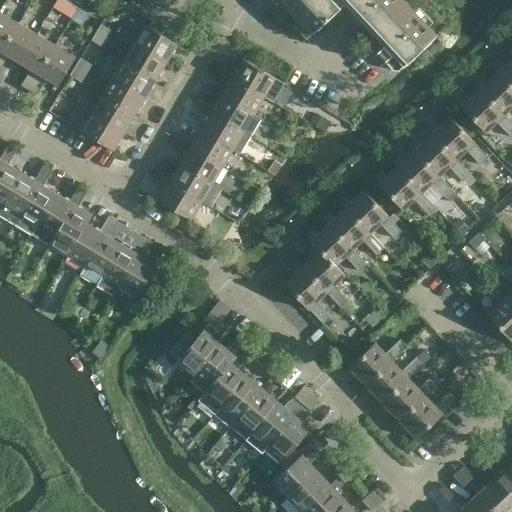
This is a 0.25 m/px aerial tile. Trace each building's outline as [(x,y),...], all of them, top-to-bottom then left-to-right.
[(56,0),(53,6),(73,15),(78,4),(69,0),(56,0)] [(279,0),(311,34),(340,6),(334,0),(279,0)] [(348,0),(361,14),(387,41),(374,54),(382,63),(384,61),(393,70),(398,70),(407,63),(436,35),(404,0),(348,0)] [(0,12),(0,52),(18,23),(0,12)] [(18,23),(0,52),(0,68),(8,55),(19,61),(36,34),(18,23)] [(144,24),(136,37),(133,42),(166,61),(177,43),(144,24)] [(123,42),(128,33),(121,28),(116,37),(123,42)] [(131,46),(123,60),(155,79),(166,61),(133,42),(136,37),(128,33),(123,42),(131,46)] [(36,34),(19,61),(30,68),(20,85),(28,89),(54,45),(36,34)] [(57,84),(74,57),(54,45),(28,89),(35,94),(46,77),(57,84)] [(511,56),(504,64),(500,61),(496,65),(495,63),(491,67),(496,72),(511,89),(511,56)] [(243,58),(234,72),(231,77),(264,97),(272,102),(284,83),(243,58)] [(155,79),(123,60),(115,72),(112,77),(145,96),(155,79)] [(100,63),(95,72),(102,76),(107,68),(100,63)] [(222,77),(227,68),(219,63),(214,72),(222,77)] [(103,94),(135,114),(145,96),(112,77),(115,72),(107,68),(102,76),(110,82),(103,94)] [(229,81),(221,94),(254,114),(264,97),(231,77),(234,72),(227,68),(222,77),(229,81)] [(72,71),(70,75),(81,83),(84,78),(72,71)] [(503,115),(504,114),(511,106),(511,89),(496,72),(486,81),(483,77),(479,81),(477,79),(473,83),(478,89),(479,88),(503,115)] [(479,88),(478,89),(469,98),(465,94),(462,97),(460,96),(456,100),(461,105),(485,132),(496,121),(510,136),(511,134),(511,123),(504,114),(503,115),(479,88)] [(135,114),(103,94),(102,94),(94,107),(91,112),(124,131),(135,114)] [(261,118),(254,114),(221,94),(213,107),(210,112),(250,135),(261,118)] [(81,112),(87,103),(79,98),(74,107),(81,112)] [(201,111),(206,103),(198,98),(193,107),(201,111)] [(89,116),(80,130),(113,150),(124,131),(91,112),(94,107),(87,103),(81,112),(89,116)] [(200,129),(233,148),(240,153),(250,135),(210,112),(213,107),(206,103),(201,111),(208,116),(200,129)] [(426,128),(431,133),(456,159),(466,150),(480,164),(488,157),(474,143),(474,142),(449,116),(439,126),(435,122),(432,126),(430,124),(426,128)] [(200,129),(192,142),(189,147),(222,167),(233,148),(200,129)] [(180,146),(185,138),(177,133),(172,142),(180,146)] [(408,144),(413,150),(414,149),(438,176),(439,176),(449,166),(463,181),(470,174),(456,159),(431,133),(421,142),(418,139),(414,142),(412,140),(408,144)] [(187,151),(179,165),(212,184),(212,182),(222,167),(189,147),(192,142),(185,138),(180,146),(187,151)] [(3,151),(12,156),(17,148),(8,143),(3,151)] [(391,161),(396,166),(421,192),(431,182),(445,197),(453,190),(439,176),(438,176),(414,149),(413,150),(404,159),(401,155),(397,159),(395,157),(391,161)] [(0,167),(4,161),(8,164),(12,156),(3,151),(0,156),(0,167)] [(4,161),(0,167),(0,207),(21,172),(8,164),(4,161)] [(52,169),(43,164),(39,172),(47,177),(52,169)] [(210,207),(220,189),(221,188),(212,182),(212,184),(179,165),(172,177),(168,182),(201,202),(210,207)] [(387,175),(383,171),(379,175),(378,173),(373,177),(379,183),(378,183),(403,209),(414,199),(428,213),(435,207),(421,192),(396,166),(387,175)] [(151,177),(159,181),(164,172),(156,168),(151,177)] [(43,185),(47,177),(39,172),(34,180),(21,172),(0,207),(0,215),(14,224),(19,215),(38,182),(43,185)] [(190,220),(191,219),(201,202),(168,182),(172,177),(164,172),(159,181),(166,186),(158,200),(190,220)] [(38,182),(19,215),(37,225),(56,193),(43,185),(38,182)] [(78,185),(73,193),(82,198),(87,190),(78,185)] [(344,197),(339,201),(344,207),(345,206),(369,233),(370,232),(380,223),(394,237),(401,231),(387,216),(388,215),(363,189),(353,199),(349,195),(345,199),(344,197)] [(49,245),(54,236),(73,203),(78,206),(82,198),(73,193),(69,200),(56,193),(37,225),(31,234),(49,245)] [(86,222),(87,223),(92,214),(78,206),(73,203),(54,236),(71,246),(72,246),(86,222)] [(384,247),(370,232),(369,233),(345,206),(344,207),(335,215),(332,212),(328,215),(326,214),(322,218),(327,223),(352,249),(362,239),(376,254),(384,247)] [(104,223),(112,228),(117,220),(108,215),(104,223)] [(104,233),(108,236),(112,228),(104,223),(99,230),(87,223),(86,222),(72,246),(71,246),(66,254),(85,266),(104,233)] [(334,265),(335,265),(345,256),(359,271),(366,264),(352,249),(327,223),(318,232),(314,228),(310,232),(309,230),(305,234),(310,239),(309,240),(314,244),(334,265)] [(104,233),(85,266),(102,276),(121,243),(108,236),(104,233)] [(139,244),(147,249),(152,241),(143,236),(139,244)] [(114,295),(117,290),(119,287),(138,254),(143,257),(147,249),(139,244),(134,251),(121,243),(102,276),(96,285),(114,295)] [(302,265),(327,291),(327,292),(340,306),(348,299),(334,285),(344,275),(335,265),(334,265),(314,244),(310,247),(312,249),(308,253),(312,256),(302,265)] [(419,260),(428,270),(438,261),(428,251),(419,260)] [(138,254),(119,287),(137,297),(157,265),(143,257),(138,254)] [(302,265),(297,260),(293,264),(295,265),(291,269),(294,273),(284,283),(308,309),(309,308),(323,323),(330,316),(316,301),(327,292),(327,291),(302,265)] [(511,269),(508,265),(501,272),(511,283),(511,289),(505,296),(504,297),(511,304),(511,269)] [(511,304),(504,297),(505,296),(491,282),(484,289),(497,303),(487,314),(511,340),(511,339),(511,304)] [(230,309),(219,300),(203,319),(208,323),(196,337),(187,329),(169,351),(178,358),(177,360),(194,374),(219,342),(211,336),(217,329),(215,328),(230,309)] [(384,316),(389,311),(381,303),(376,308),(384,316)] [(363,313),(373,324),(381,316),(371,306),(363,313)] [(243,334),(229,350),(219,342),(194,374),(189,379),(204,391),(205,392),(249,339),(243,334)] [(236,367),(246,355),(255,344),(249,339),(205,392),(204,391),(198,399),(214,413),(246,374),(236,367)] [(356,375),(365,384),(366,385),(392,360),(391,360),(406,346),(399,339),(385,353),(375,342),(348,366),(349,367),(343,372),(347,376),(349,375),(353,378),(356,375)] [(401,370),(392,360),(366,385),(365,384),(360,389),(364,394),(366,392),(369,396),(373,392),(382,402),(408,378),(408,377),(423,364),(416,356),(401,370)] [(280,364),(274,359),(265,371),(271,375),(280,364)] [(287,369),(280,364),(271,375),(277,381),(287,369)] [(235,418),(236,418),(261,387),(246,374),(214,413),(229,425),(235,418)] [(389,410),(398,419),(399,420),(425,395),(424,395),(439,381),(432,374),(418,388),(408,378),(382,402),(376,407),(380,411),(382,409),(386,413),(389,410)] [(285,407),(277,401),(252,432),(246,439),(262,452),(263,451),(311,391),(303,385),(285,407)] [(236,418),(252,432),(277,401),(261,387),(236,418)] [(319,398),(311,391),(263,451),(279,464),(284,458),(310,427),(301,420),(319,398)] [(441,413),(456,398),(449,391),(434,405),(425,395),(399,420),(398,419),(393,424),(397,429),(399,427),(402,431),(406,427),(416,438),(442,413),(441,413)] [(326,441),(318,432),(299,450),(301,453),(272,481),(287,496),(316,469),(307,459),(326,441)] [(492,447),(502,458),(508,453),(498,442),(492,447)] [(502,458),(492,447),(487,452),(497,463),(502,458)] [(338,476),(349,466),(343,460),(333,470),(338,476)] [(458,470),(468,481),(474,475),(464,464),(458,470)] [(493,478),(511,498),(511,468),(508,464),(493,478)] [(349,466),(338,476),(344,481),(354,472),(349,466)] [(316,469),(287,496),(301,511),(330,484),(316,469)] [(468,481),(458,470),(452,475),(463,486),(468,481)] [(478,492),(496,511),(511,511),(511,498),(493,478),(478,492)] [(330,484),(301,511),(300,511),(329,511),(344,498),(330,484)] [(453,495),(443,484),(437,490),(447,501),(453,495)] [(366,505),(377,496),(372,490),(361,500),(366,505)] [(496,511),(478,492),(463,506),(468,511),(496,511)] [(377,496),(366,505),(372,511),(382,502),(377,496)] [(356,511),(344,498),(329,511),(356,511)]
